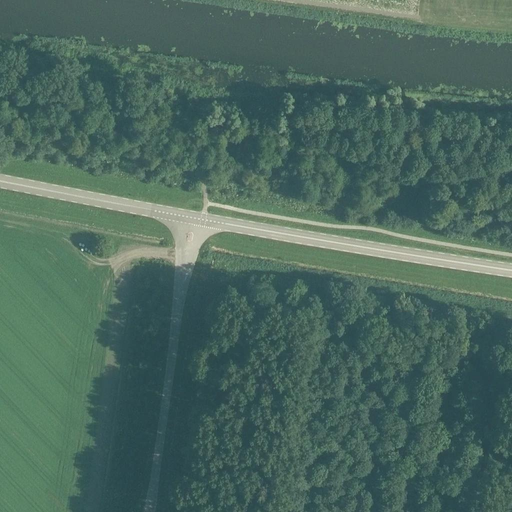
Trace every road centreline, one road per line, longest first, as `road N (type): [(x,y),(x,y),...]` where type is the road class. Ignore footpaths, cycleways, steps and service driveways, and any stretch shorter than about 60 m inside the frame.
road 1 (secondary): [(511,271),(205,224)]
road 2 (tertiary): [(153,511),(205,224)]
road 3 (secondary): [(205,224),(0,181)]
